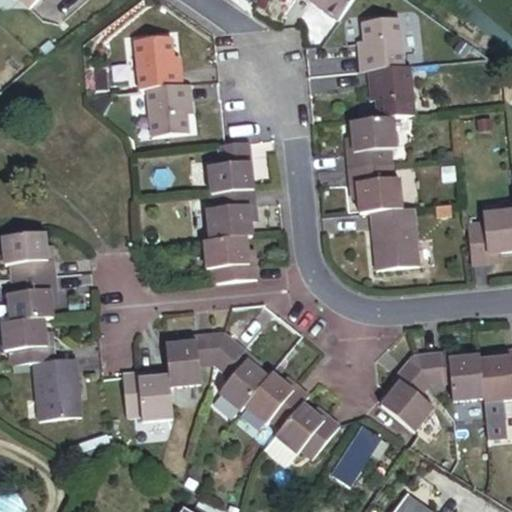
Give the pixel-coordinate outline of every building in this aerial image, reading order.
[(12,0),(23,10),(33,0),(12,0)] [(300,0),(330,21),(345,0),(300,0)] [(473,0),(470,0),(464,9),(479,20),(487,10),(473,0)] [(398,66),(393,19),(356,23),(359,51),(361,69),(368,69),(398,66)] [(170,57),(167,36),(130,40),(135,87),(145,86),(173,83),(170,57)] [(359,70),(361,69),(359,51),(351,52),(352,70),(359,70)] [(170,57),(173,83),(180,82),(177,56),(170,57)] [(408,114),(403,65),(398,66),(368,69),(370,90),(373,117),(389,116),(408,114)] [(370,90),(368,69),(361,69),(359,70),(361,91),(370,90)] [(188,81),(180,82),(183,106),(190,105),(188,81)] [(183,106),(180,82),(173,83),(145,86),(151,136),(186,132),(183,106)] [(487,115),(473,116),(473,127),(488,127),(487,115)] [(392,146),(389,116),(373,117),(347,120),(348,135),(350,150),(385,146),(392,146)] [(340,151),(350,150),(348,135),(339,136),(340,151)] [(243,142),(211,145),(212,157),(244,153),(243,142)] [(386,162),(385,146),(350,150),(340,151),(342,166),(386,162)] [(244,153),(212,157),(213,165),(245,162),(244,153)] [(247,190),(245,162),(213,165),(200,166),(203,195),(247,190)] [(388,177),(386,162),(342,166),(343,182),(352,181),(388,177)] [(399,208),(396,177),(388,177),(352,181),(354,197),(356,212),(368,211),(399,208)] [(354,197),(352,181),(343,182),(345,198),(354,197)] [(249,203),(247,190),(203,195),(204,207),(241,204),(249,203)] [(249,203),(241,204),(242,221),(250,221),(249,203)] [(451,212),(450,203),(433,205),(434,214),(451,212)] [(242,221),(241,204),(204,207),(197,208),(200,241),(238,237),(244,237),(242,221)] [(418,258),(412,207),(399,208),(368,211),(373,263),(418,258)] [(511,215),(511,209),(479,212),(480,221),(464,222),(466,257),(482,256),(481,247),(495,245),(511,244),(511,215)] [(42,247),(41,232),(0,236),(0,267),(5,267),(7,280),(53,275),(52,261),(44,262),(42,247)] [(239,250),(238,237),(200,241),(192,242),(195,271),(203,270),(240,267),(239,250)] [(495,245),(481,247),(482,256),(496,255),(495,245)] [(50,247),(42,247),(44,262),(52,261),(50,247)] [(240,267),(249,266),(248,250),(239,250),(240,267)] [(250,280),(249,266),(240,267),(203,270),(204,284),(250,280)] [(48,302),(46,287),(54,287),(53,275),(7,280),(8,292),(1,293),(2,303),(0,303),(0,322),(41,319),(49,318),(48,302)] [(54,287),(46,287),(48,302),(56,301),(54,287)] [(42,331),(41,319),(0,322),(0,349),(6,349),(7,364),(28,362),(53,360),(51,345),(43,346),(42,331)] [(42,331),(43,346),(51,345),(50,330),(42,331)] [(192,338),(193,343),(195,370),(209,370),(210,367),(220,336),(192,338)] [(220,373),(236,348),(220,336),(210,367),(220,373)] [(195,370),(193,343),(177,345),(163,346),(166,377),(167,387),(197,384),(195,370)] [(451,345),(439,346),(442,376),(449,375),(447,356),(452,356),(451,345)] [(442,376),(439,346),(408,349),(425,377),(442,376)] [(253,360),(236,348),(220,373),(225,378),(240,360),(248,366),(253,360)] [(511,395),(511,348),(507,349),(508,358),(493,359),(477,360),(480,401),(480,404),(511,401),(511,396),(511,395)] [(399,380),(413,392),(425,377),(408,349),(391,374),(399,380)] [(493,359),(508,358),(507,349),(492,350),(493,359)] [(480,401),(477,360),(476,354),(452,356),(447,356),(449,375),(451,404),(480,401)] [(77,417),(72,358),(53,360),(28,362),(33,421),(77,417)] [(242,405),(263,379),(248,366),(240,360),(225,378),(214,391),(238,410),(242,405)] [(300,402),(302,400),(306,395),(294,385),(291,389),(280,380),(270,371),(263,379),(242,405),(264,423),(267,418),(278,428),(300,402)] [(134,373),(135,381),(150,379),(149,372),(134,373)] [(170,414),(167,387),(166,377),(150,379),(135,381),(134,373),(121,375),(125,413),(139,412),(140,417),(170,414)] [(388,393),(399,380),(391,374),(381,387),(388,393)] [(280,380),(291,389),(294,385),(283,376),(280,380)] [(413,392),(399,380),(388,393),(378,405),(412,432),(433,407),(413,392)] [(306,466),(338,427),(324,416),(320,419),(310,411),(300,402),(278,428),(271,437),(291,453),(306,466)] [(310,411),(320,419),(324,416),(313,407),(310,411)] [(376,441),(360,430),(329,477),(346,488),(368,455),(373,458),(377,453),(371,449),(376,441)] [(74,458),(102,449),(101,434),(70,444),(74,458)] [(291,453),(271,437),(260,449),(280,466),(291,453)] [(382,445),(376,441),(371,449),(377,453),(382,445)] [(426,511),(401,495),(389,511),(426,511)]
